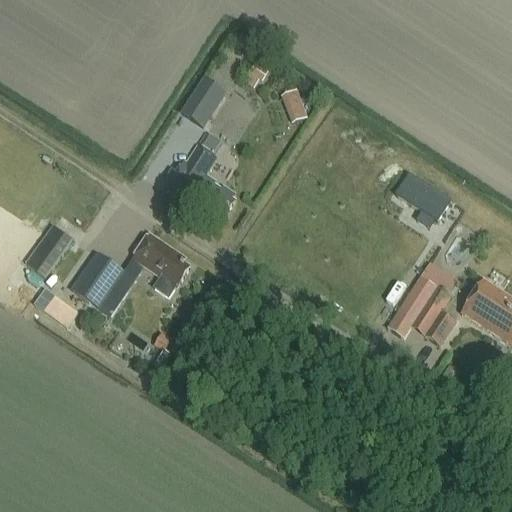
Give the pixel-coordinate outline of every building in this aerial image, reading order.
[(257,67),(250,77),(264,86),(270,75),(257,67)] [(205,133),(227,97),(204,82),(181,118),(205,133)] [(298,91),(283,98),(295,125),(310,118),(298,91)] [(179,166),(191,146),(176,137),(164,157),(179,166)] [(236,200),(205,179),(217,162),(198,149),(167,196),(182,206),(180,210),(192,218),(204,226),(206,223),(213,228),(218,221),(224,225),(236,208),(233,205),(236,200)] [(438,219),(451,198),(411,172),(397,194),(438,219)] [(181,271),(185,266),(187,262),(150,237),(125,277),(97,258),(74,293),(114,319),(144,273),(160,284),(155,292),(168,301),(176,288),(180,291),(190,276),(181,271)] [(65,238),(37,276),(45,282),(73,244),(65,238)] [(460,288),(431,269),(388,334),(405,344),(412,334),(441,353),(442,351),(457,329),(440,318),(460,288)] [(462,321),(511,356),(511,355),(511,307),(486,289),(462,321)] [(54,300),(43,316),(67,332),(78,316),(54,300)] [(155,348),(164,354),(172,342),(163,336),(155,348)] [(171,358),(164,354),(157,367),(164,371),(171,358)]
